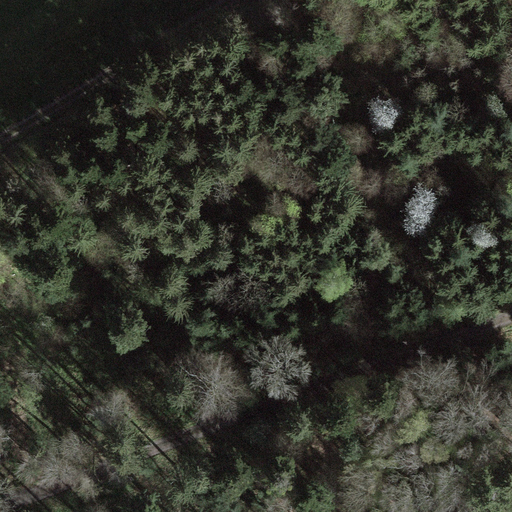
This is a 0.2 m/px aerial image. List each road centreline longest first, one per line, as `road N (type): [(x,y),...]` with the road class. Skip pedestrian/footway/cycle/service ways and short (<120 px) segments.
road 1 (track): [(511,313),(0,501)]
road 2 (track): [(0,142),(85,98),(228,0)]
